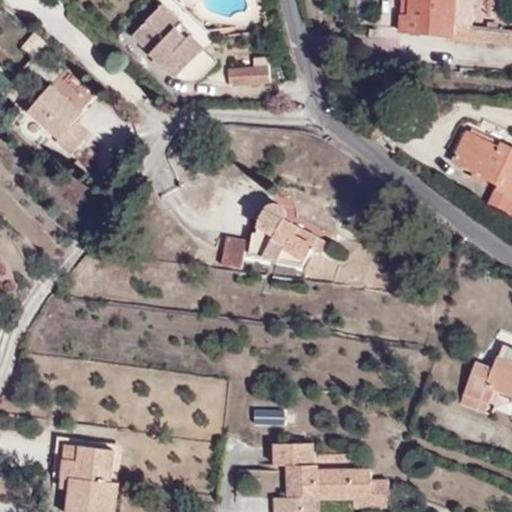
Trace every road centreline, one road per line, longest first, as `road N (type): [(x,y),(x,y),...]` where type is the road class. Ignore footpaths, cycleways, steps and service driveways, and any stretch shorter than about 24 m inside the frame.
road 1 (unclassified): [(325,116),(165,125),(27,307),(0,382)]
road 2 (residential): [(325,116),(511,259)]
road 3 (residential): [(285,0),(325,116)]
